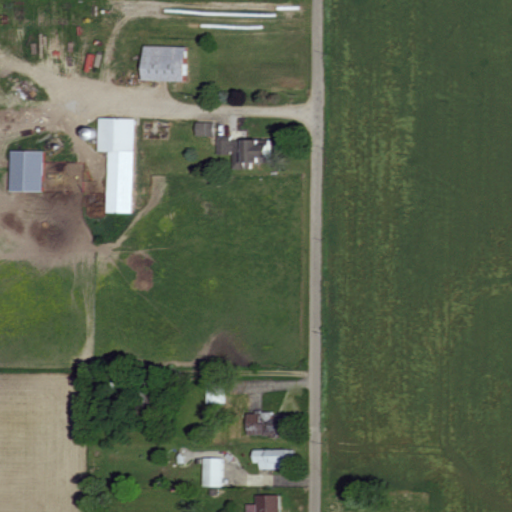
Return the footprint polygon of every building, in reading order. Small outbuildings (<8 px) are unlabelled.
[(194,46),(151,45),(150,80),(194,81),(194,46)] [(141,117),(105,117),(105,128),(90,128),(90,138),(104,138),(104,151),(114,151),(114,212),(140,212),(141,117)] [(202,135),(220,136),(220,122),(202,121),(202,135)] [(222,154),(239,155),(239,162),(268,163),(268,156),(278,156),(279,143),(268,143),(268,139),(222,138),(222,154)] [(49,150),(17,149),(16,190),(49,191),(49,150)] [(212,403),(229,402),(228,381),(212,381),(212,403)] [(252,413),(253,437),(295,435),(294,418),(279,419),(279,412),(252,413)] [(295,468),(295,459),(301,459),(301,449),(261,449),(261,469),(295,468)] [(228,457),(209,457),(208,486),(227,486),(228,457)] [(251,504),(251,511),(285,511),(285,494),(261,495),(261,504),(251,504)]
